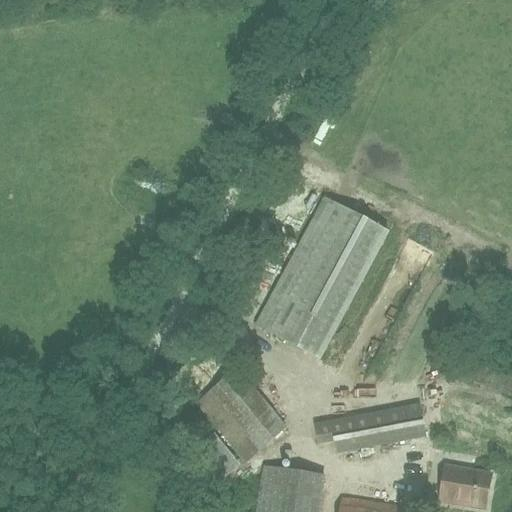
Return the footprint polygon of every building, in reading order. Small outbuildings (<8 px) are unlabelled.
[(387,236),(323,202),(255,328),(319,362),(387,236)] [(329,369),(343,374),(351,352),(337,347),(329,369)] [(238,373),(212,395),(198,406),(247,465),(286,431),(238,373)] [(418,407),(313,427),(317,446),(334,443),(336,456),(424,439),(418,407)] [(222,437),(204,450),(227,481),(245,468),(222,437)] [(445,469),(439,503),(484,511),(490,477),(445,469)] [(257,511),(318,511),(324,480),(264,470),(257,511)] [(412,511),(413,511),(342,500),(340,511),(412,511)]
